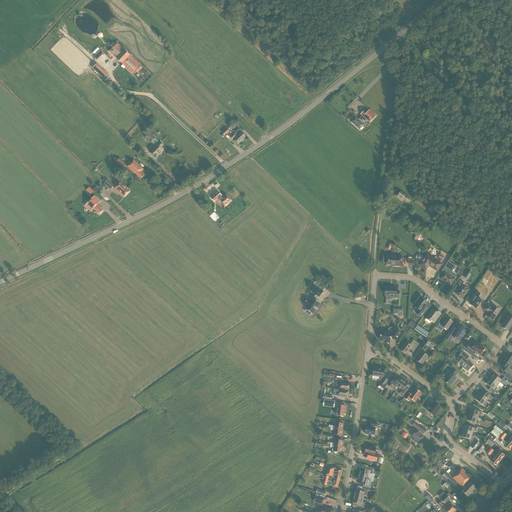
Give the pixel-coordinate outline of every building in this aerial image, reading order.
[(129,70),(134,75),(142,67),(130,56),(130,55),(125,51),(118,44),(110,52),(115,56),(118,58),(117,59),(118,59),(117,59),(122,64),(129,70)] [(94,70),(106,80),(105,81),(109,84),(111,82),(108,78),(109,78),(105,74),(97,66),(94,70)] [(128,82),(134,88),(138,84),(132,78),(128,82)] [(360,130),(364,125),(363,123),(366,120),(370,123),(376,116),(369,110),(366,114),(364,111),(361,115),(362,116),(359,120),(356,117),(351,122),(360,130)] [(246,137),(241,131),(235,136),(241,142),(246,137)] [(155,138),(156,138),(149,132),(144,137),(151,143),(152,142),(156,146),(157,145),(157,146),(152,152),(156,156),(162,150),(161,148),(163,146),(160,142),(155,138)] [(241,142),(235,136),(234,135),(231,138),(238,145),(241,142)] [(116,162),(123,168),(126,165),(119,158),(116,162)] [(143,169),(134,160),(128,166),(135,173),(141,179),(144,175),(141,172),(143,169)] [(107,179),(104,183),(111,189),(114,186),(107,179)] [(119,181),(115,185),(117,187),(114,189),(124,198),(125,196),(130,191),(121,183),(119,181)] [(226,195),(223,198),(222,196),(218,192),(211,198),(215,203),(217,200),(219,202),(220,202),(225,207),(231,201),(226,195)] [(402,201),(403,200),(406,202),(409,199),(401,192),(397,197),(402,201)] [(98,205),(101,202),(95,196),(85,206),(91,212),(92,211),(94,213),(96,211),(100,214),(103,210),(98,205)] [(415,202),(423,208),(424,206),(417,200),(415,202)] [(426,270),(429,265),(437,271),(442,264),(427,255),(420,265),(426,270)] [(394,265),(394,266),(402,267),(403,257),(392,256),(392,257),(387,257),(387,265),(394,265)] [(449,274),(452,270),(446,266),(442,272),(444,274),(440,279),(450,286),(455,279),(449,274)] [(462,299),(466,294),(469,290),(467,288),(466,288),(462,285),(464,283),(460,280),(454,289),(457,292),(456,294),(462,299)] [(312,291),(318,296),(315,299),(313,302),(309,299),(306,304),(309,307),(307,310),(314,315),(322,305),(318,302),(321,298),(325,293),(316,286),(312,291)] [(394,296),(394,298),(399,298),(400,291),(396,291),(397,288),(392,288),(386,288),(385,296),(394,296)] [(471,297),(474,298),(470,304),(476,308),(482,300),(478,298),(480,294),(475,291),(471,297)] [(425,312),(422,310),(427,303),(422,299),(416,307),(419,310),(417,313),(422,317),(425,312)] [(500,311),(493,307),(493,308),(488,304),(484,310),(489,313),(487,316),(493,321),(500,311)] [(426,319),(431,322),(432,321),(435,323),(442,314),(436,310),(435,311),(433,309),(426,319)] [(507,330),(509,328),(510,329),(511,325),(511,317),(510,317),(508,320),(507,319),(503,324),(504,325),(503,327),(507,330)] [(447,318),(442,325),(440,323),(436,328),(441,332),(444,328),(447,330),(453,322),(447,318)] [(467,332),(459,326),(457,329),(454,327),(445,339),(449,341),(453,336),(459,341),(463,335),(464,336),(467,332)] [(392,338),(393,338),(396,340),(401,332),(396,329),(393,334),(381,332),(380,340),(385,341),(385,343),(390,344),(391,338),(392,338)] [(419,332),(426,337),(428,334),(421,329),(419,332)] [(414,340),(411,344),(407,341),(400,350),(406,355),(411,348),(414,350),(419,344),(414,340)] [(425,351),(431,343),(426,340),(420,347),(425,351)] [(476,351),(481,355),(485,349),(477,343),(474,347),(470,344),(466,349),(474,354),(476,351)] [(422,352),(416,360),(422,365),(428,356),(422,352)] [(467,360),(469,358),(463,353),(460,356),(463,359),(460,363),(467,370),(472,365),(467,360)] [(511,376),(511,368),(510,367),(511,364),(505,359),(501,364),(508,369),(506,372),(511,376)] [(384,389),(386,386),(384,385),(388,380),(385,378),(384,377),(385,369),(381,368),(381,369),(374,368),(373,376),(379,377),(379,379),(382,382),(379,386),(384,389)] [(457,378),(455,376),(458,373),(453,369),(450,372),(450,373),(444,381),(450,386),(457,378)] [(493,375),(490,379),(498,385),(500,383),(501,384),(503,381),(506,382),(510,386),(511,383),(511,381),(504,376),(501,379),(495,375),(494,374),(493,375)] [(342,383),(342,381),(343,377),(336,376),(336,380),(337,380),(336,385),(340,386),(340,389),(349,391),(350,384),(342,383)] [(394,389),(396,391),(398,388),(404,381),(399,378),(397,380),(395,378),(389,386),(394,390),(394,389)] [(490,379),(487,383),(486,384),(487,384),(491,387),(488,390),(493,394),(496,391),(498,388),(496,387),(498,385),(490,379)] [(398,388),(401,390),(398,393),(404,397),(409,389),(406,387),(408,384),(404,381),(398,388)] [(411,395),(409,393),(405,398),(409,401),(411,399),(415,402),(421,394),(415,389),(411,395)] [(487,401),(489,398),(491,399),(492,397),(483,390),(479,395),(487,401)] [(487,404),(485,403),(487,401),(479,395),(475,399),(485,407),(487,404)] [(429,411),(435,416),(441,408),(434,403),(432,407),(431,406),(431,405),(428,403),(425,408),(429,411)] [(337,405),(336,416),(344,417),(346,406),(337,405)] [(482,413),(471,409),(469,414),(478,418),(479,415),(481,416),(482,413)] [(478,418),(469,414),(467,420),(478,424),(479,421),(477,421),(478,418)] [(413,425),(412,426),(417,429),(416,430),(417,431),(412,437),(415,439),(414,440),(414,441),(416,443),(417,443),(418,442),(423,436),(422,435),(424,434),(426,430),(411,419),(409,421),(411,422),(410,423),(413,425)] [(375,427),(377,427),(378,423),(371,422),(371,426),(371,428),(366,427),(365,434),(375,435),(376,428),(375,428),(375,427)] [(473,434),(474,431),(475,431),(476,429),(474,428),(465,425),(463,431),(473,434)] [(510,450),(511,447),(511,443),(501,435),(502,435),(494,429),(491,433),(490,433),(488,436),(494,441),(497,438),(496,438),(498,435),(500,437),(503,440),(503,439),(507,443),(504,446),(510,450)] [(471,437),(473,434),(463,431),(461,437),(470,440),(472,441),(473,438),(471,437)] [(501,435),(511,443),(511,436),(510,439),(506,435),(503,433),(502,435),(501,435)] [(476,440),(471,447),(474,450),(480,443),(476,440)] [(476,451),(479,454),(484,447),(480,444),(476,451)] [(341,453),(342,447),(330,445),(330,447),(334,448),(333,452),(331,451),(330,454),(336,456),(337,452),(341,453)] [(376,448),(367,446),(365,453),(368,454),(367,459),(376,461),(378,453),(375,453),(376,448)] [(493,451),(490,448),(488,451),(501,461),(505,456),(500,451),(497,454),(493,451)] [(488,451),(487,453),(490,456),(490,455),(494,459),(491,462),(496,466),(501,461),(488,451)] [(447,458),(440,466),(446,471),(452,465),(453,463),(449,459),(447,458)] [(335,468),(328,467),(325,475),(331,477),(331,476),(333,476),(335,468)] [(369,477),(370,474),(372,474),(374,469),(368,467),(367,470),(361,468),(360,475),(369,477)] [(335,468),(333,476),(333,477),(340,479),(342,470),(335,468)] [(440,471),(436,468),(435,469),(437,471),(442,476),(453,486),(456,483),(442,469),(440,471)] [(471,492),(476,487),(471,483),(468,480),(471,477),(462,468),(453,478),(465,489),(467,487),(471,491),(471,492)] [(371,481),(368,480),(369,477),(360,475),(358,481),(364,482),(363,485),(369,486),(371,481)] [(340,479),(333,477),(332,478),(325,476),(323,484),(338,488),(340,479)] [(468,497),(471,494),(470,493),(471,491),(467,487),(465,489),(463,492),(468,497)] [(362,491),(356,490),(354,496),(363,498),(364,495),(367,496),(368,490),(362,489),(362,491)] [(443,504),(444,503),(445,504),(450,498),(447,495),(441,500),(442,500),(438,504),(441,507),(444,505),(443,504)] [(315,496),(314,502),(323,504),(324,499),(315,496)] [(354,496),(353,502),(359,504),(358,506),(364,508),(365,502),(363,502),(363,498),(354,496)] [(449,503),(443,509),(445,511),(453,511),(456,509),(449,503)]
